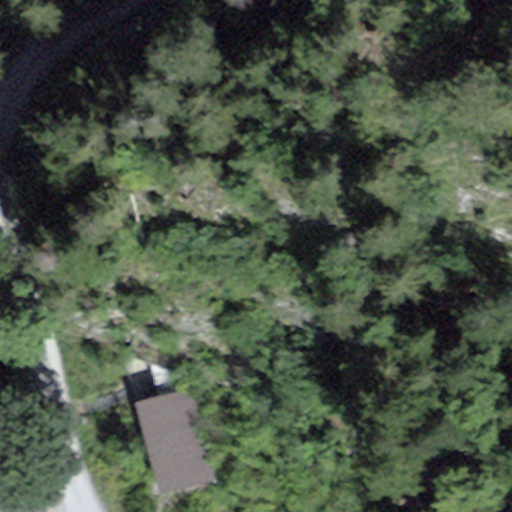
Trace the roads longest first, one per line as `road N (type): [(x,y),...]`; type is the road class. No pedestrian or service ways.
road 1 (track): [(79,511),(0,193)]
road 2 (track): [(0,129),(25,71),(80,21),(122,0)]
